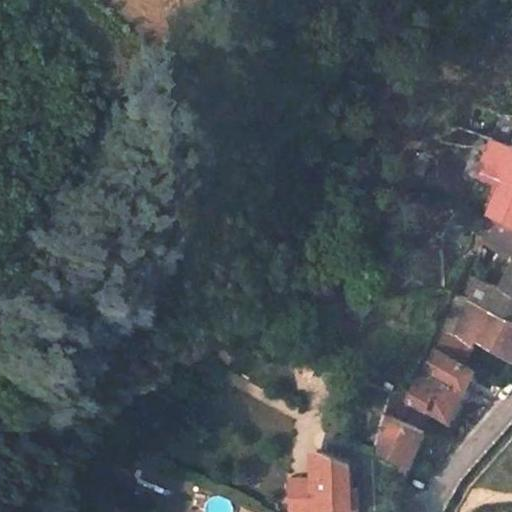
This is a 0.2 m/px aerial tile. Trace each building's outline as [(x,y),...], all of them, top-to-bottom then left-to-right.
[(511,146),(497,141),(482,175),(501,184),(487,214),(493,217),(511,224),(511,146)] [(511,224),(493,217),(481,241),(511,256),(511,260),(498,292),(467,277),(459,296),(511,316),(511,224)] [(511,316),(459,296),(454,294),(429,346),(433,349),(463,365),(477,339),(511,358),(511,316)] [(463,365),(433,349),(423,369),(464,389),(473,370),(463,365)] [(464,389),(423,369),(408,399),(409,400),(448,421),(464,389)] [(408,399),(395,393),(388,415),(404,422),(409,400),(408,399)] [(404,422),(388,415),(378,451),(408,466),(424,432),(404,422)] [(319,477),(311,477),(311,501),(304,501),(303,511),(306,510),(306,511),(351,511),(349,464),(319,452),(319,477)]
